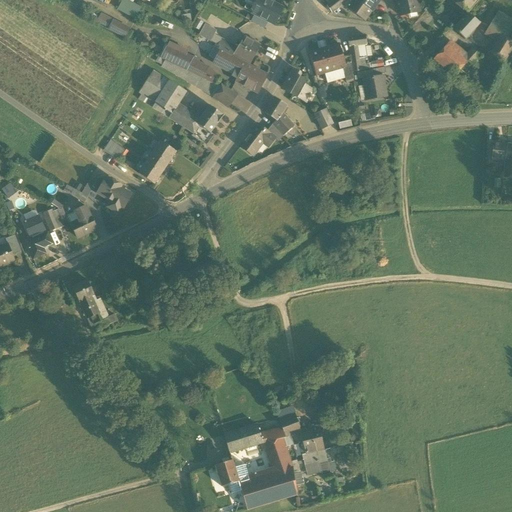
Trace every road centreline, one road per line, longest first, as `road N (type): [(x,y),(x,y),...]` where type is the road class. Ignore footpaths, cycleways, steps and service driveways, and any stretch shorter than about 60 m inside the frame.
road 1 (unclassified): [(199,199),(230,287),(246,303),(322,286),(427,277),(511,288)]
road 2 (secondary): [(199,199),(325,144),(427,123)]
road 3 (track): [(26,287),(171,472)]
road 4 (unclassified): [(0,95),(174,212)]
road 5 (residential): [(313,28),(286,55),(199,199)]
road 6 (secondary): [(0,296),(174,212)]
road 7 (track): [(407,126),(406,219),(413,257),(427,277)]
road 8 (residential): [(171,472),(29,511)]
